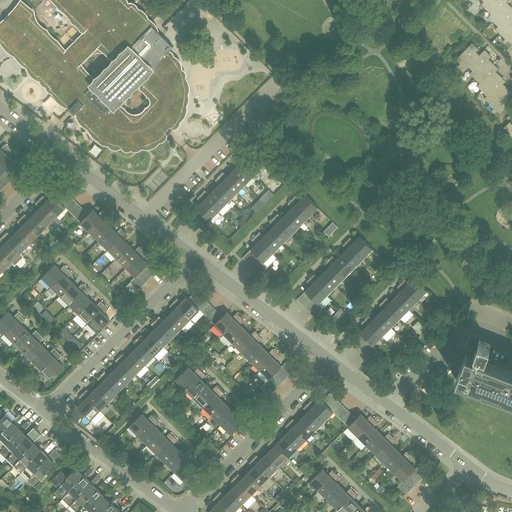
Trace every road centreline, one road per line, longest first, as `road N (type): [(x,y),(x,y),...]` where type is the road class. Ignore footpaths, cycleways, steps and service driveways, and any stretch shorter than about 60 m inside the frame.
road 1 (residential): [(43,411),(198,258)]
road 2 (residential): [(179,511),(328,360)]
road 3 (residential): [(388,404),(471,323),(499,334),(500,346),(511,351)]
road 4 (residential): [(198,258),(63,155)]
road 5 (residential): [(175,511),(43,411)]
road 6 (residential): [(328,360),(198,258)]
